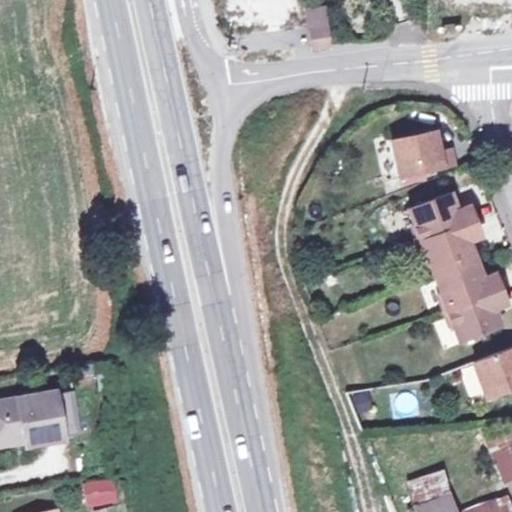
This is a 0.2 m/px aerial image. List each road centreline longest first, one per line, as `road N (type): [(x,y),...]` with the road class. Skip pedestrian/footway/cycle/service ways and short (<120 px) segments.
road 1 (primary): [(260,511),(147,0)]
road 2 (primary): [(109,0),(221,511)]
road 3 (tertiary): [(266,511),(258,406),(220,168),(222,89)]
road 4 (track): [(349,71),(290,189),(281,241),(352,433)]
road 5 (tertiary): [(222,89),(489,58)]
